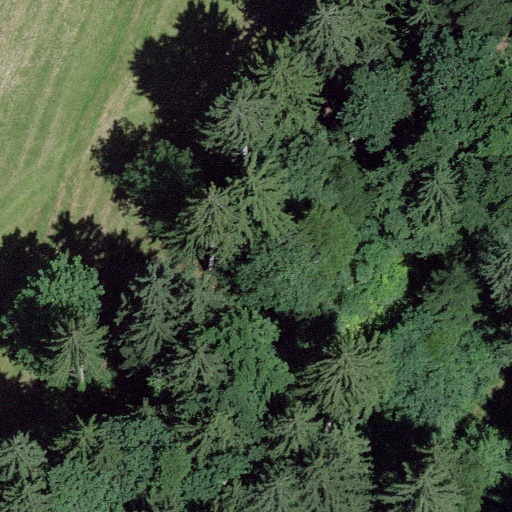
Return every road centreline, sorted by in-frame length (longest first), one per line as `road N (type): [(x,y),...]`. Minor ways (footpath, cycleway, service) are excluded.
road 1 (track): [(139,0),(0,350)]
road 2 (track): [(396,511),(422,474),(511,400)]
